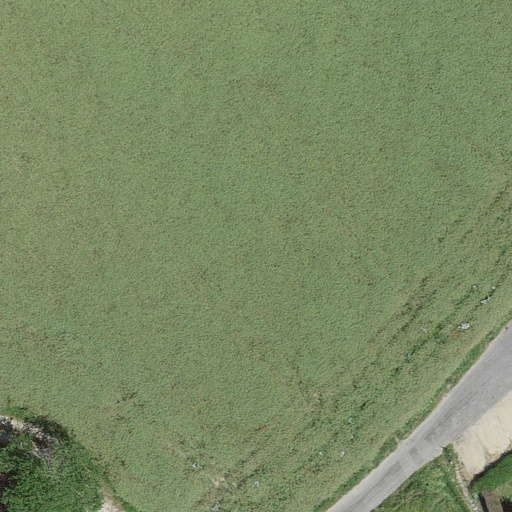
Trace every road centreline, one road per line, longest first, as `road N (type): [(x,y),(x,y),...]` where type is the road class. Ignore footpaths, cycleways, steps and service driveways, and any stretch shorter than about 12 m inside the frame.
road 1 (residential): [(319,511),(511,317)]
road 2 (track): [(475,511),(424,403)]
